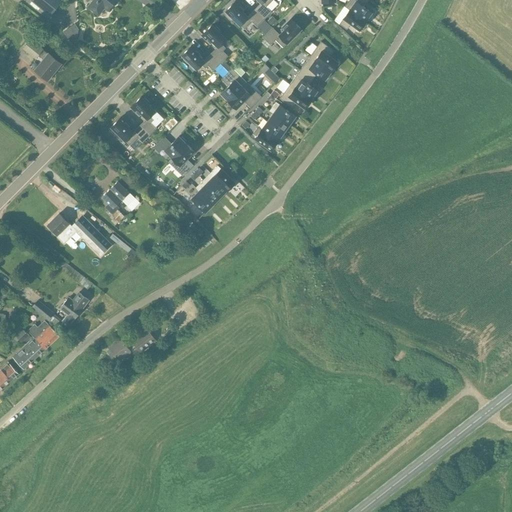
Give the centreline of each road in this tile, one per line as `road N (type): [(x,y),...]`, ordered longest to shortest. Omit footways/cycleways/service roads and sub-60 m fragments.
road 1 (unclassified): [(0,422),(96,334),(245,233),(348,109),(421,0)]
road 2 (tertiary): [(0,201),(142,59)]
road 3 (track): [(469,389),(320,511)]
road 4 (primary): [(360,511),(511,393)]
road 5 (track): [(511,426),(487,412),(456,369),(370,328)]
